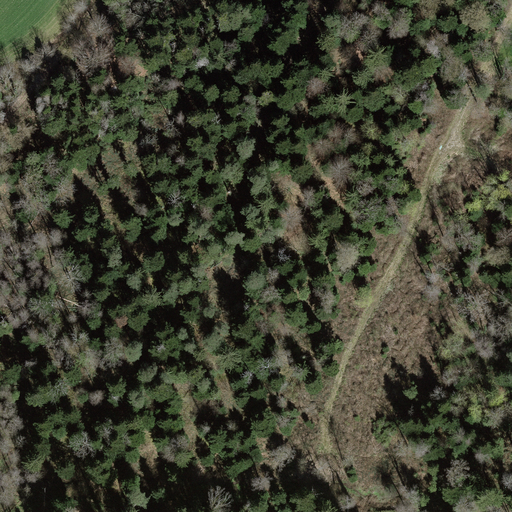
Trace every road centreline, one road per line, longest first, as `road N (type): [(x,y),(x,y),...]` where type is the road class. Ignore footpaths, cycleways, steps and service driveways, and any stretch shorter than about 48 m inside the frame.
road 1 (track): [(511,15),(344,366),(326,443)]
road 2 (track): [(332,0),(294,52),(259,128),(238,242)]
road 3 (track): [(97,0),(0,126)]
